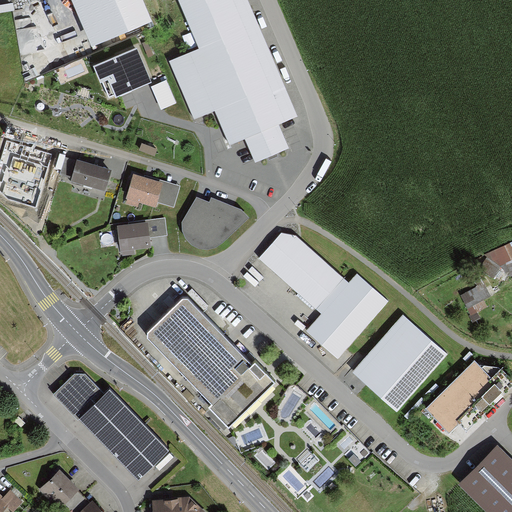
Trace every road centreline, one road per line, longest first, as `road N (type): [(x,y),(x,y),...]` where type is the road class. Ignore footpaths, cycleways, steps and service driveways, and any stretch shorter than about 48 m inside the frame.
road 1 (residential): [(212,276),(416,460),(455,459),(493,424)]
road 2 (residential): [(212,276),(299,188),(326,144),(269,0)]
road 3 (primary): [(270,511),(156,396),(75,331)]
road 4 (residential): [(75,331),(146,272),(172,266),(212,276)]
road 5 (unknown): [(211,184),(210,137),(155,115),(140,97)]
road 6 (primary): [(75,331),(0,236)]
